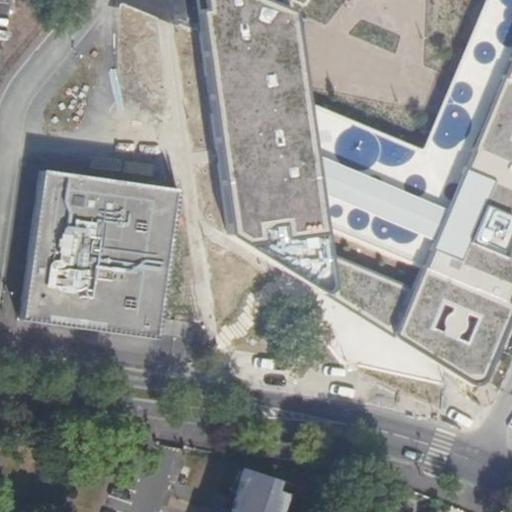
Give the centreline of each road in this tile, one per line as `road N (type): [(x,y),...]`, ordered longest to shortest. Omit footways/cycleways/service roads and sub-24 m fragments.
road 1 (tertiary): [(482,463),(395,422),(0,359)]
road 2 (tertiary): [(180,413),(335,432),(482,463)]
road 3 (tertiary): [(0,387),(180,413)]
